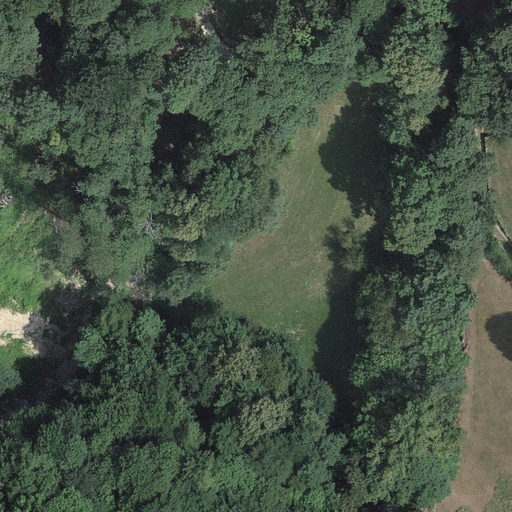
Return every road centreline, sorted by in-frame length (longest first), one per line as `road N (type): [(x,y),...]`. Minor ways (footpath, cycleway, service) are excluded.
road 1 (track): [(511,256),(486,222),(476,176),(474,53),(463,0)]
road 2 (track): [(370,0),(261,53)]
